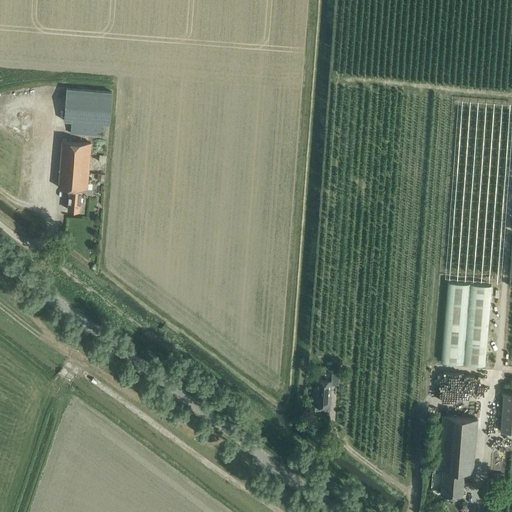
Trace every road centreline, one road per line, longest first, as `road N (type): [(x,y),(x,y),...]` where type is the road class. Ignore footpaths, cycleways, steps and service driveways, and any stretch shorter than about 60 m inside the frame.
road 1 (tertiary): [(335,511),(0,260)]
road 2 (track): [(279,511),(0,305)]
